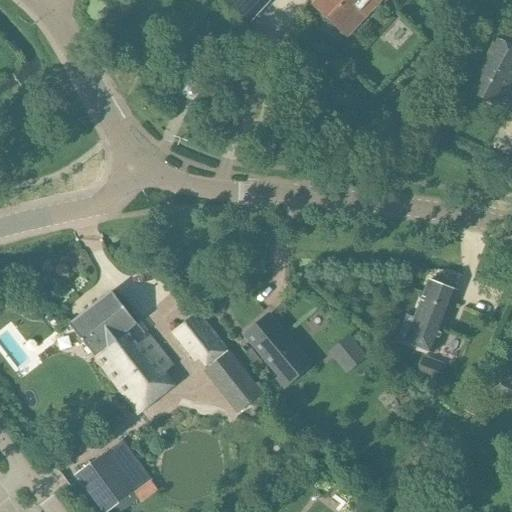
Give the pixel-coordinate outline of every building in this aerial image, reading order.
[(226,0),(236,9),(244,0),(254,0),(261,6),(267,0),(226,0)] [(318,0),(312,6),(346,38),(381,0),(318,0)] [(468,92),(498,107),(511,114),(511,112),(511,92),(507,90),(511,79),(511,47),(496,39),(468,92)] [(142,53),(155,59),(160,49),(147,43),(142,53)] [(202,87),(186,79),(178,95),(195,103),(202,87)] [(458,292),(429,281),(406,342),(434,353),(458,292)] [(69,325),(95,357),(96,359),(95,360),(138,415),(144,410),(146,411),(177,386),(168,373),(168,371),(175,366),(175,365),(150,335),(147,332),(145,333),(137,324),(112,292),(69,325)] [(199,311),(172,333),(195,363),(199,360),(205,367),(228,350),(229,349),(199,311)] [(282,377),(304,359),(268,316),(246,334),(282,377)] [(354,368),(367,358),(349,336),(336,346),(354,368)] [(436,384),(442,364),(422,358),(416,377),(436,384)] [(511,360),(501,385),(511,390),(511,360)] [(141,503),(157,492),(150,482),(151,480),(122,442),(105,455),(77,475),(104,511),(109,511),(134,493),(141,503)]
